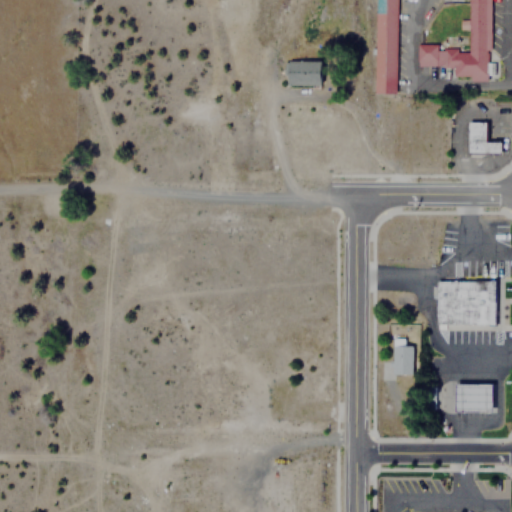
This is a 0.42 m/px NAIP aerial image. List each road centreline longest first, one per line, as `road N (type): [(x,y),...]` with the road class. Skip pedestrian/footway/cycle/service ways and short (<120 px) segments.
road 1 (tertiary): [(352,511),(355,194)]
road 2 (tertiary): [(511,453),(352,453)]
road 3 (tertiary): [(511,193),(355,194)]
